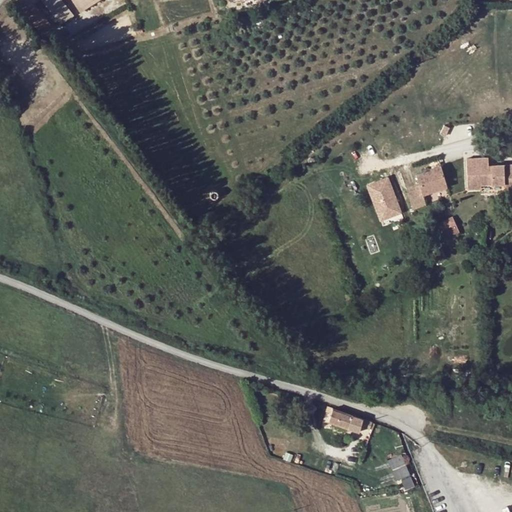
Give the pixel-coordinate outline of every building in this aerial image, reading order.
[(18,0),(17,1),(24,9),(33,0),(18,0)] [(43,0),(61,24),(71,17),(58,0),(43,0)] [(64,0),(76,14),(81,11),(73,0),(64,0)] [(53,29),(35,5),(27,13),(42,36),(48,32),(53,29)] [(467,159),(468,190),(482,189),(482,184),(486,184),(477,158),(467,159)] [(486,184),(505,183),(506,187),(511,186),(511,165),(505,166),(489,166),(488,158),(477,158),(486,184)] [(447,187),(441,165),(431,168),(431,170),(418,174),(421,184),(408,188),(413,204),(427,200),(425,194),(447,187)] [(388,177),(367,185),(381,220),(401,212),(388,177)] [(506,192),(506,187),(505,183),(486,184),(489,193),(506,192)] [(445,238),(460,231),(453,217),(438,223),(444,236),(445,238)] [(372,426),(373,421),(334,408),(333,412),(329,421),(360,431),(362,425),(368,427),(369,425),(372,426)] [(403,478),(406,488),(414,485),(402,452),(387,458),(395,481),(403,478)]
